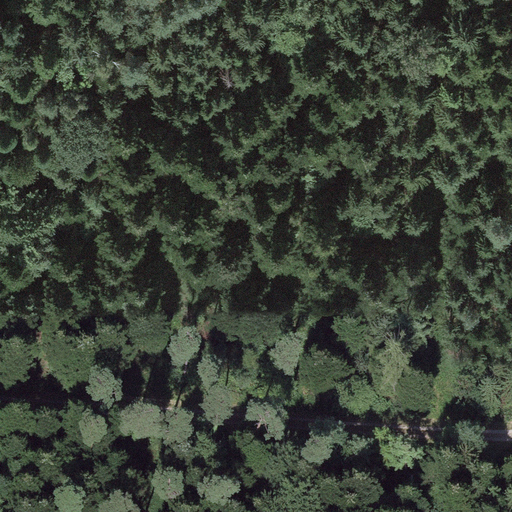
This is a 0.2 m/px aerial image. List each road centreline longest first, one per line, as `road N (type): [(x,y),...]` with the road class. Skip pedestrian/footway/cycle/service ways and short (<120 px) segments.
road 1 (track): [(0,404),(511,438)]
road 2 (track): [(446,435),(425,0)]
